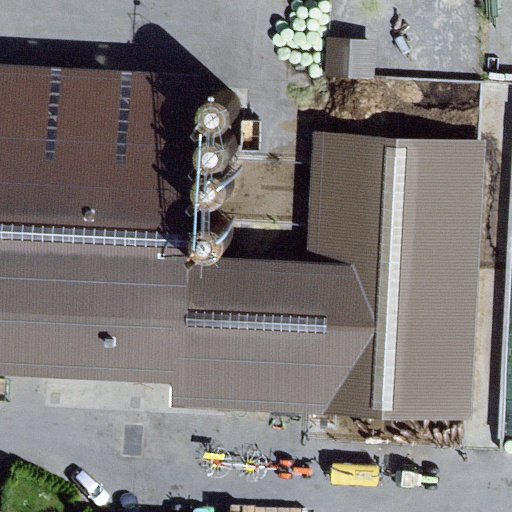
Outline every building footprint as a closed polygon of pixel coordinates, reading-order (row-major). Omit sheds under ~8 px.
[(201,95),(0,79),(0,365),(178,380),(201,95)] [(209,115),(215,121),(224,124),(233,122),(238,118),(241,114),(242,106),(240,99),(238,95),(229,90),(220,90),(215,92),(210,98),(207,106),(209,115)] [(207,154),(213,161),(222,164),(231,162),(236,158),(239,154),(240,146),(238,138),(236,135),(227,130),(218,130),(213,132),(208,137),(205,145),(207,154)] [(315,257),(198,251),(191,405),(494,419),(507,147),(320,139),(315,257)] [(205,193),(211,199),(219,202),(229,200),(234,196),(237,192),(238,184),(236,176),(233,173),(225,168),(216,168),(211,170),(206,175),(203,183),(205,193)] [(201,239),(207,246),(215,249),(225,247),(230,243),(233,239),(234,231),(232,223),(229,220),(221,215),(212,215),(207,217),(202,222),(199,230),(201,239)]
